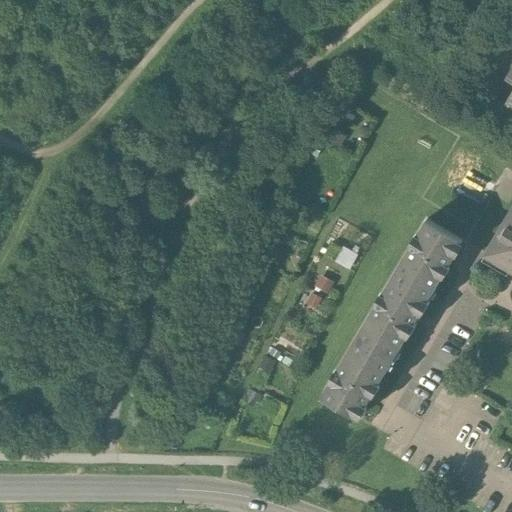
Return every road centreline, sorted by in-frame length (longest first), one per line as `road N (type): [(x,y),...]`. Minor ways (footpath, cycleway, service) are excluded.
road 1 (tertiary): [(0,489),(160,489),(292,511)]
road 2 (track): [(0,136),(50,163),(91,130),(207,0)]
